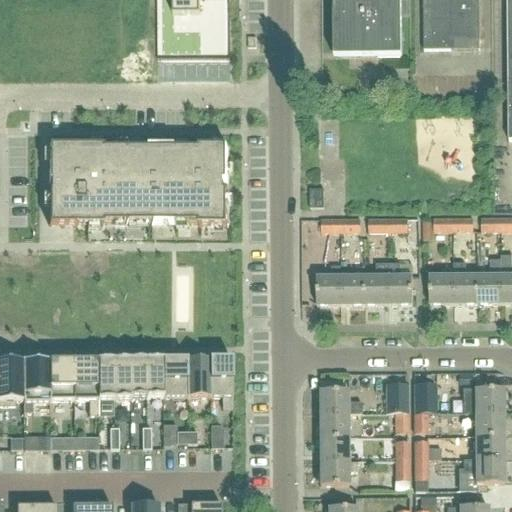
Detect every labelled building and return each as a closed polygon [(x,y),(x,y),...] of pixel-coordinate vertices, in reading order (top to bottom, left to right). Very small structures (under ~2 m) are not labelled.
[(225,3),(225,0),(172,0),(173,18),(200,18),(200,3),(225,3)] [(334,0),(335,62),(403,62),(402,0),(334,0)] [(423,0),(424,54),(481,54),(480,0),(423,0)] [(225,195),(225,189),(225,186),(228,186),(227,151),(199,151),(199,153),(176,153),(176,151),(175,151),(175,153),(151,153),(151,151),(150,151),(150,153),(126,153),(126,151),(125,151),(125,153),(102,153),(102,151),(49,151),(48,151),(48,186),(50,186),(50,195),(48,195),(48,199),(48,211),(48,216),(48,226),(48,230),(51,230),(59,230),(64,230),(73,230),(102,230),(102,227),(125,227),(125,230),(126,230),(126,227),(150,227),(150,230),(151,230),(151,227),(175,227),(175,230),(176,230),(176,227),(199,227),(199,230),(228,230),(228,195),(225,195)] [(325,213),(325,194),(311,194),(311,213),(325,213)] [(482,236),(501,236),(501,222),(481,223),(482,236)] [(511,222),(501,222),(501,236),(511,235),(511,222)] [(434,237),(454,237),(454,223),(434,223),(434,226),(423,226),(423,244),(434,244),(434,237)] [(473,223),(454,223),(454,237),(474,237),(473,223)] [(369,238),(389,237),(388,224),(369,224),(369,238)] [(388,224),(389,237),(408,237),(408,224),(388,224)] [(341,225),(334,225),(322,225),(322,238),(341,238),(341,225)] [(361,225),(341,225),(341,238),(361,238),(361,225)] [(511,259),(501,259),(501,263),(502,309),(511,308),(511,259)] [(478,281),(478,309),(502,309),(501,263),(490,263),(490,280),(478,281)] [(366,310),(389,310),(389,267),(377,267),(377,282),(365,282),(366,310)] [(400,267),(389,267),(389,310),(413,310),(413,281),(400,281),(400,267)] [(455,310),(478,309),(478,281),(466,281),(465,267),(454,267),(454,281),(455,281),(455,310)] [(318,311),(342,311),(342,271),(331,271),(332,282),(318,282),(318,311)] [(342,311),(366,310),(365,282),(352,282),(352,271),(342,271),(342,311)] [(455,281),(454,281),(430,281),(431,310),(455,310),(455,281)] [(186,403),(185,364),(161,365),(162,403),(186,403)] [(209,364),(185,364),(186,403),(210,402),(209,364)] [(231,364),(209,364),(210,402),(221,402),(222,414),(232,414),(231,364)] [(73,365),(49,366),(49,406),(73,406),(73,365)] [(97,365),(73,365),(73,406),(77,406),(88,406),(88,421),(97,421),(97,406),(97,365)] [(97,365),(97,406),(113,405),(113,365),(97,365)] [(130,403),(129,365),(113,365),(113,405),(130,405),(130,403)] [(145,365),(129,365),(130,403),(146,403),(145,365)] [(145,365),(146,403),(162,403),(161,365),(145,365)] [(23,406),(22,366),(0,366),(0,411),(14,411),(14,406),(23,406)] [(49,366),(22,366),(23,406),(23,418),(32,418),(32,409),(49,408),(49,406),(49,366)] [(387,419),(394,419),(409,419),(409,391),(386,391),(387,391),(387,419)] [(475,418),(503,418),(503,394),(474,394),(475,418)] [(319,395),(319,419),(348,419),(348,418),(360,418),(360,406),(348,406),(348,395),(319,395)] [(503,418),(475,418),(475,442),(504,441),(503,418)] [(348,419),(319,419),(319,443),(348,443),(348,419)] [(409,439),(409,419),(394,419),(394,439),(409,439)] [(427,438),(427,419),(414,419),(414,438),(427,438)] [(109,444),(118,444),(118,433),(109,434),(109,444)] [(141,444),(150,444),(150,433),(141,433),(141,444)] [(176,450),(186,450),(186,437),(176,437),(176,450)] [(196,437),(186,437),(186,450),(196,449),(196,437)] [(504,465),(504,441),(475,442),(475,465),(475,466),(504,465)] [(348,443),(319,443),(319,467),(348,466),(348,465),(348,443)] [(118,444),(109,444),(109,455),(118,455),(118,444)] [(150,444),(141,444),(142,455),(151,454),(150,444)] [(413,446),(413,466),(427,466),(427,464),(440,464),(440,452),(427,452),(427,446),(413,446)] [(394,447),(394,466),(409,466),(409,447),(394,447)] [(349,491),(348,475),(357,475),(357,465),(348,465),(348,466),(319,467),(320,491),(349,491)] [(475,466),(475,465),(463,465),(463,475),(475,475),(475,490),(504,489),(504,465),(475,466)] [(409,466),(394,466),(394,486),(395,495),(409,495),(409,466)] [(427,466),(413,466),(413,485),(415,485),(415,496),(427,496),(427,466)]
